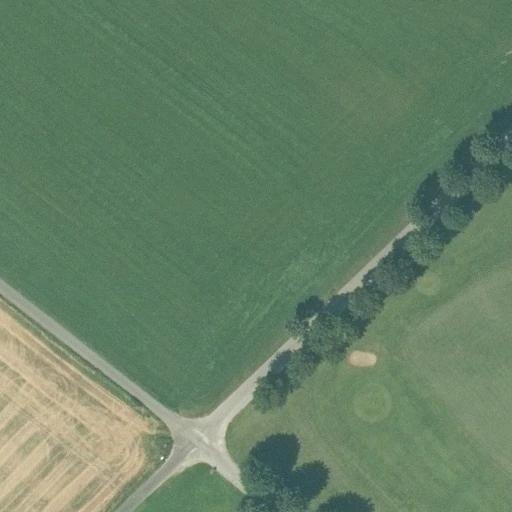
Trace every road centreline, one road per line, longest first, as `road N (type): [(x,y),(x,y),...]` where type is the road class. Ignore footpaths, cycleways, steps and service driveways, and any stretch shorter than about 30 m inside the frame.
road 1 (unclassified): [(195,440),(511,136)]
road 2 (unclassified): [(195,440),(0,287)]
